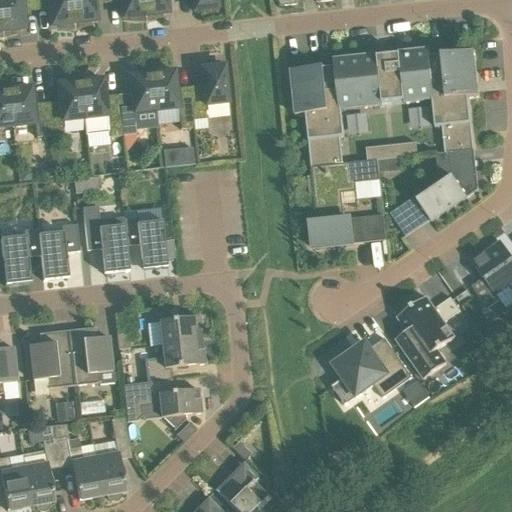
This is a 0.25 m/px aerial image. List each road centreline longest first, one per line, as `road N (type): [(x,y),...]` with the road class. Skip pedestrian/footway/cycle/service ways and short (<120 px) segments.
road 1 (residential): [(0,56),(508,2)]
road 2 (residential): [(127,511),(239,398),(235,305),(226,286)]
road 3 (residential): [(336,302),(364,296),(486,209),(506,191),(511,162)]
road 4 (residential): [(0,307),(226,286)]
road 5 (track): [(363,511),(511,403)]
